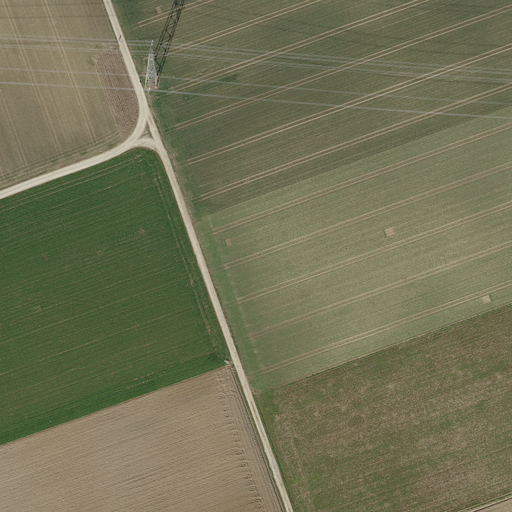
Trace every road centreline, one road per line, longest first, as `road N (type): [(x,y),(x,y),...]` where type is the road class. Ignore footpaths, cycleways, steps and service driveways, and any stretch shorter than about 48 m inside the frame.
road 1 (track): [(102,0),(285,511)]
road 2 (track): [(157,148),(122,146),(0,196)]
